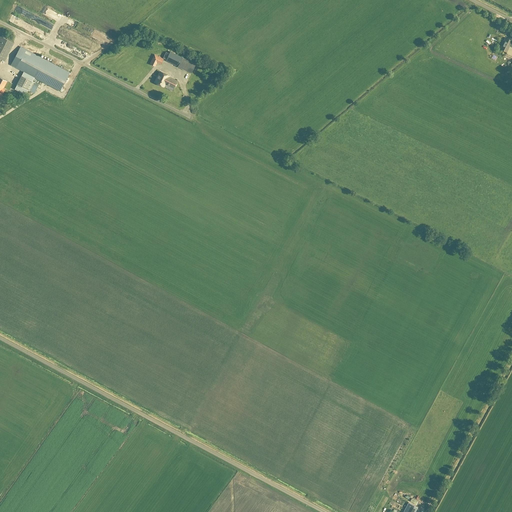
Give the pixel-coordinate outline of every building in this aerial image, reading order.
[(0,59),(4,62),(14,44),(0,37),(0,59)] [(91,38),(88,44),(93,47),(96,41),(91,38)] [(511,48),(511,41),(506,38),(503,44),(504,44),(501,50),(507,53),(510,47),(511,48)] [(36,54),(38,49),(32,46),(29,51),(36,54)] [(40,81),(50,63),(25,50),(16,68),(40,81)] [(195,64),(182,58),(170,52),(169,54),(165,52),(163,58),(166,60),(165,61),(191,73),(195,64)] [(163,59),(154,55),(150,64),(154,66),(156,61),(161,64),(163,59)] [(507,86),(511,75),(511,73),(505,70),(501,79),(504,80),(502,84),(507,86)] [(168,76),(161,73),(160,72),(155,82),(164,86),(165,84),(174,88),(177,82),(170,79),(169,80),(167,79),(168,76)] [(22,76),(17,85),(29,91),(30,91),(34,83),(32,81),(22,76)] [(511,334),(508,332),(502,345),(511,349),(511,348),(511,334)] [(415,511),(417,508),(408,503),(403,511),(415,511)]
